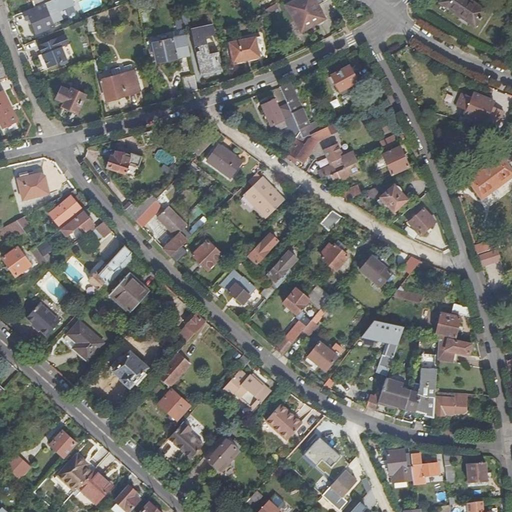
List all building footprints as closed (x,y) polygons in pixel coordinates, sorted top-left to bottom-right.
[(302,17),(307,27),(324,19),(313,0),(311,0),(290,11),(295,20),(302,17)] [(473,25),(485,8),(471,0),(437,0),(473,25)] [(54,28),(45,3),(34,8),(26,11),(36,36),(54,28)] [(302,17),(295,20),(300,31),(307,27),(302,17)] [(199,51),(195,52),(199,75),(222,70),(219,53),(210,54),(207,38),(215,37),(213,25),(191,30),(194,48),(198,47),(199,51)] [(189,54),(185,36),(153,43),(156,62),(177,58),(176,57),(189,54)] [(233,61),(259,56),(255,37),(230,42),(233,61)] [(47,69),(66,61),(57,39),(38,46),(47,69)] [(342,95),(360,85),(349,65),(332,74),(342,95)] [(138,90),(132,70),(100,79),(106,100),(138,90)] [(185,94),(196,90),(193,75),(182,77),(185,94)] [(292,82),(282,87),(293,115),(299,129),(310,124),(292,82)] [(68,104),(66,108),(77,113),(85,95),(71,89),(70,91),(61,87),(56,99),(65,103),(68,104)] [(463,115),(474,119),(485,124),(486,121),(497,125),(503,110),(492,106),(493,103),(492,98),(473,91),(471,96),(462,92),(456,105),(466,109),(463,115)] [(291,135),(294,134),(300,131),(299,129),(293,115),(284,119),(275,100),(263,105),(271,125),(275,123),(278,130),(287,127),(291,135)] [(199,116),(195,117),(218,138),(222,134),(199,116)] [(310,124),(299,129),(300,131),(304,138),(321,130),(317,121),(310,124)] [(296,137),(295,138),(297,140),(290,150),(306,161),(320,140),(323,146),(334,141),(327,127),(321,130),(304,138),(300,131),(296,137)] [(200,157),(213,143),(201,131),(188,145),(200,157)] [(384,149),(398,143),(394,134),(380,141),(384,149)] [(328,176),(357,162),(358,161),(354,151),(344,155),(342,157),(340,153),(343,152),(338,143),(325,149),(329,159),(332,158),(333,161),(331,162),(332,165),(319,170),(323,178),(328,176)] [(384,153),(393,173),(409,166),(400,146),(384,153)] [(232,179),(243,163),(221,147),(209,162),(232,179)] [(511,160),(509,156),(507,157),(503,152),(495,157),(496,159),(477,172),(476,171),(468,176),(484,199),(485,198),(489,204),(494,204),(504,196),(505,193),(501,187),(511,178),(511,164),(511,163),(511,161),(511,160)] [(108,169),(126,174),(129,164),(139,167),(142,158),(130,154),(129,157),(116,153),(115,159),(111,158),(108,169)] [(285,153),(282,157),(295,165),(297,161),(285,153)] [(361,171),(357,162),(328,176),(332,184),(336,186),(338,182),(361,171)] [(22,201),(48,195),(43,174),(17,180),(22,201)] [(258,175),(249,183),(254,188),(245,197),(268,220),(286,200),(264,178),(262,179),(258,175)] [(381,196),(396,212),(408,200),(393,184),(381,196)] [(348,200),(362,193),(359,186),(339,194),(348,200)] [(68,219),(70,221),(82,211),(71,197),(58,208),(68,219)] [(159,207),(155,203),(142,215),(136,221),(142,227),(160,209),(159,207)] [(132,204),(126,209),(136,221),(142,215),(132,204)] [(168,245),(163,249),(171,257),(182,247),(188,241),(187,239),(191,236),(185,229),(188,226),(169,206),(158,218),(176,238),(173,240),(168,245)] [(409,222),(422,235),(436,221),(424,208),(409,222)] [(53,222),(58,218),(51,210),(46,214),(53,222)] [(94,225),(82,211),(70,221),(60,229),(67,237),(79,227),(84,233),(94,225)] [(322,223),(330,231),(342,217),(332,211),(322,223)] [(196,224),(201,229),(208,221),(204,217),(196,224)] [(249,256),(257,264),(279,241),(270,234),(249,256)] [(507,235),(475,245),(478,254),(509,244),(507,235)] [(208,241),(193,255),(208,271),(223,256),(208,241)] [(330,244),(321,255),(324,257),(322,259),(336,271),(337,270),(343,275),(354,263),(348,258),(349,257),(343,252),(347,248),(339,241),(333,246),(330,244)] [(30,250),(42,267),(48,263),(36,247),(35,246),(30,250)] [(99,290),(132,253),(124,246),(98,275),(96,273),(88,281),(99,290)] [(188,253),(182,247),(171,257),(177,263),(188,253)] [(0,261),(12,278),(30,266),(18,248),(0,260),(0,261)] [(278,288),(292,272),(289,269),(298,259),(289,251),(268,274),(269,275),(273,278),(271,281),(278,288)] [(372,257),(367,253),(360,262),(364,266),(372,257)] [(392,273),(372,257),(364,266),(360,270),(382,288),(387,281),(392,274),(392,273)] [(400,273),(407,279),(420,261),(412,257),(400,273)] [(222,285),(242,304),(255,290),(235,271),(222,285)] [(134,283),(136,281),(128,274),(126,277),(134,283)] [(390,283),(395,276),(392,274),(387,281),(390,283)] [(148,292),(136,281),(134,283),(126,277),(113,292),(132,309),(148,292)] [(317,286),(308,297),(311,299),(309,301),(315,306),(320,310),(325,304),(331,297),(317,286)] [(405,293),(401,286),(393,297),(421,304),(423,297),(405,293)] [(297,315),(309,301),(311,299),(308,297),(297,287),(295,290),(283,303),(297,315)] [(27,318),(33,323),(40,330),(47,336),(60,321),(47,309),(39,302),(27,318)] [(325,304),(320,310),(312,320),(317,324),(330,308),(325,304)] [(455,304),(453,312),(471,317),(468,307),(455,304)] [(306,316),(311,321),(312,320),(320,310),(315,306),(306,316)] [(194,333),(205,320),(196,313),(185,325),(194,333)] [(441,335),(449,336),(457,338),(461,318),(442,314),(438,334),(441,335)] [(307,326),(304,330),(310,335),(318,325),(317,324),(312,320),(311,321),(307,326)] [(64,338),(87,360),(104,342),(80,321),(64,338)] [(283,355),(304,330),(307,326),(300,321),(276,349),(283,355)] [(367,331),(391,336),(394,337),(403,338),(406,328),(374,321),(367,331)] [(39,331),(40,330),(33,323),(31,324),(39,331)] [(449,340),(449,336),(441,335),(439,358),(453,362),(455,352),(470,355),(472,344),(449,340)] [(391,336),(385,351),(388,353),(394,337),(391,336)] [(380,366),(391,370),(403,338),(394,337),(388,353),(385,351),(380,366)] [(326,373),(338,357),(322,343),(309,358),(326,373)] [(189,363),(178,351),(156,376),(168,386),(189,363)] [(119,379),(128,387),(137,394),(153,375),(147,369),(129,353),(113,371),(121,378),(119,379)] [(242,354),(236,361),(242,366),(248,359),(242,354)] [(434,418),(436,391),(438,369),(436,369),(436,356),(424,355),(418,392),(410,390),(406,409),(416,412),(417,407),(426,410),(425,415),(425,416),(434,418)] [(261,401),(270,390),(264,385),(263,387),(249,375),(248,376),(240,369),(221,391),(229,398),(235,393),(252,408),(259,400),(261,401)] [(329,380),(324,387),(330,390),(334,383),(329,380)] [(380,398),(380,401),(396,406),(406,409),(410,390),(409,390),(403,389),(404,384),(388,380),(387,380),(380,398)] [(6,392),(15,400),(21,393),(13,385),(6,392)] [(175,420),(189,406),(171,389),(157,404),(175,420)] [(468,393),(439,391),(439,396),(438,396),(436,416),(445,417),(445,413),(454,414),(454,412),(463,413),(466,410),(468,393)] [(373,396),(368,408),(372,410),(376,411),(378,404),(380,401),(380,398),(373,396)] [(396,406),(380,401),(378,404),(395,409),(396,406)] [(287,441),(302,425),(281,405),(266,422),(287,441)] [(324,417),(319,423),(330,432),(335,427),(324,417)] [(182,422),(167,439),(189,458),(202,445),(187,432),(190,429),(182,422)] [(49,447),(62,459),(76,445),(63,433),(49,447)] [(222,436),(204,456),(220,472),(238,451),(222,436)] [(327,473),(341,457),(319,437),(304,452),(327,473)] [(393,483),(411,481),(410,466),(409,455),(404,455),(404,451),(386,453),(387,454),(381,455),(381,462),(387,462),(389,475),(392,475),(393,483)] [(11,473),(22,461),(15,454),(4,467),(11,473)] [(461,457),(444,454),(445,470),(453,470),(453,462),(460,463),(461,457)] [(73,495),(78,489),(95,471),(77,455),(55,480),(73,495)] [(412,466),(410,466),(411,481),(412,484),(423,483),(423,476),(439,475),(438,464),(421,465),(420,455),(411,456),(412,466)] [(11,473),(18,480),(29,468),(22,461),(11,473)] [(486,462),(467,463),(468,483),(489,482),(489,472),(486,472),(486,462)] [(95,471),(78,489),(96,505),(112,487),(95,471)] [(46,480),(35,493),(55,511),(62,503),(51,494),(55,488),(46,480)] [(73,495),(55,480),(52,483),(61,492),(59,494),(67,501),(73,495)] [(126,511),(130,511),(141,501),(135,495),(137,493),(130,487),(116,502),(126,511)] [(260,487),(257,491),(263,496),(266,492),(260,487)] [(257,491),(250,498),(256,504),(263,496),(257,491)] [(269,501),(258,511),(277,511),(276,511),(278,509),(269,501)] [(482,511),(482,502),(467,504),(467,511),(482,511)]
